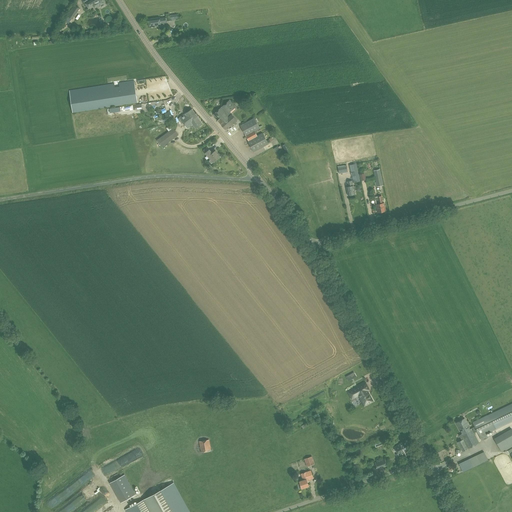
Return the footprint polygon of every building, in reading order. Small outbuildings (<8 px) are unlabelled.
[(72,19),(80,8),(74,5),(67,16),(72,19)] [(178,18),(177,14),(165,16),(166,17),(160,18),(148,19),(150,27),(161,25),(160,24),(167,23),(166,21),(171,20),(171,21),(174,20),(174,19),(178,18)] [(114,84),(70,90),(73,112),(136,103),(137,102),(136,96),(135,90),(134,82),(134,81),(119,83),(119,86),(115,87),(114,84)] [(225,129),(236,119),(230,112),(236,107),(230,100),(213,114),(218,120),(225,129)] [(183,122),(185,125),(194,119),(198,117),(192,109),(179,117),(178,119),(181,124),(183,122)] [(196,128),(203,124),(198,117),(194,119),(185,125),(187,128),(193,124),(196,128)] [(259,127),(254,118),(240,125),(248,140),(247,141),(254,152),(271,142),(269,140),(267,141),(262,133),(257,136),(255,131),(260,128),(263,126),(262,125),(259,127)] [(173,128),(172,125),(168,128),(169,131),(157,140),(162,147),(179,135),(173,128)] [(283,149),(280,145),(278,147),(277,146),(274,148),(277,155),(282,152),(281,151),(283,149)] [(209,150),(207,147),(203,150),(205,153),(210,159),(209,161),(211,164),(213,162),(220,156),(215,150),(212,153),(209,149),(209,150)] [(353,182),(361,181),(357,163),(349,165),(353,182)] [(339,174),(348,172),(346,165),(338,166),(339,174)] [(377,186),(384,185),(380,169),(374,170),(377,186)] [(348,196),(355,194),(352,180),(347,181),(348,187),(346,187),(348,196)] [(383,203),(382,196),(375,197),(376,204),(378,212),(386,211),(384,203),(383,203)] [(354,372),(346,376),(348,380),(356,376),(354,372)] [(365,383),(349,392),(352,398),(357,395),(359,397),(360,397),(363,403),(365,402),(366,403),(368,404),(369,403),(370,401),(369,400),(371,399),(367,390),(369,389),(365,383)] [(494,430),(511,421),(511,403),(487,416),(473,422),(475,426),(470,429),(464,418),(456,423),(462,434),(459,435),(461,438),(462,438),(463,439),(457,442),(462,451),(479,443),(474,433),(477,432),(479,436),(481,441),(488,437),(487,434),(494,430)] [(511,446),(511,429),(511,428),(494,438),(502,452),(511,446)] [(201,452),(211,451),(209,439),(199,441),(201,452)] [(376,447),(380,446),(387,443),(385,439),(378,442),(375,444),(376,447)] [(405,452),(411,449),(406,440),(400,443),(400,444),(395,447),(399,455),(397,456),(399,460),(407,455),(405,452)] [(463,472),(472,468),(488,460),(484,451),(459,464),(463,472)] [(307,467),(315,464),(312,456),(304,459),(307,467)] [(377,469),(387,466),(385,459),(375,462),(377,469)] [(145,467),(147,466),(145,461),(136,466),(140,474),(147,471),(145,467)] [(83,478),(86,482),(94,478),(90,470),(84,473),(85,477),(83,478)] [(302,488),(309,486),(307,480),(314,478),(311,470),(301,474),(303,480),(299,481),(300,483),(297,484),(299,489),(302,488)] [(124,474),(110,482),(121,502),(135,494),(124,474)] [(162,489),(144,499),(125,510),(126,511),(190,511),(174,482),(162,489)] [(109,492),(101,483),(98,487),(106,495),(109,492)] [(70,511),(94,497),(90,491),(66,506),(70,511)] [(106,500),(104,496),(102,498),(101,496),(95,499),(98,505),(106,500)]
